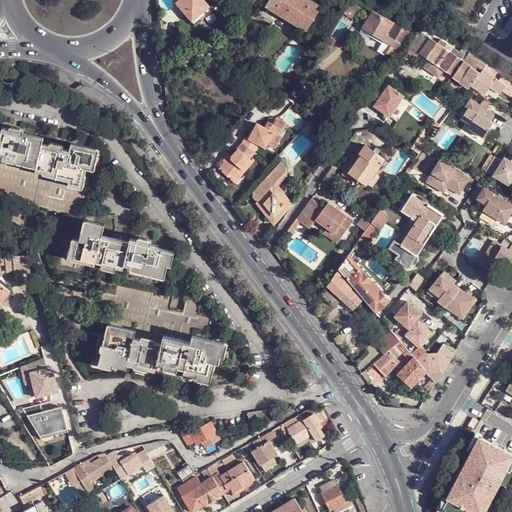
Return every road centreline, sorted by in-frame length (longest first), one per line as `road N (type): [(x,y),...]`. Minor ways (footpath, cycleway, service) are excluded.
road 1 (residential): [(338,378),(207,462),(190,459),(178,437),(163,433),(94,448),(44,472),(0,466)]
road 2 (tertiary): [(338,378),(158,133)]
road 3 (unknown): [(255,265),(394,77)]
road 4 (residential): [(240,511),(373,428)]
road 5 (residential): [(438,417),(511,299)]
road 6 (tertiary): [(158,133),(142,78),(135,0)]
road 7 (tertiary): [(56,46),(120,91),(158,133)]
road 8 (unknown): [(507,306),(434,254),(406,284)]
